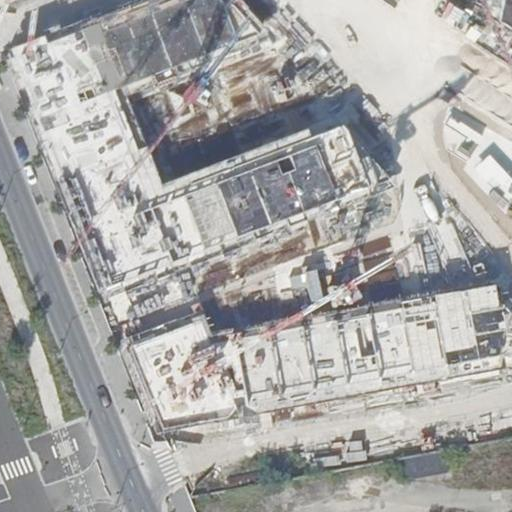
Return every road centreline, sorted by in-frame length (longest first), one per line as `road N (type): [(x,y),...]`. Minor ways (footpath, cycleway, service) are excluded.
road 1 (unknown): [(130,476),(511,382)]
road 2 (secondary): [(144,511),(0,153)]
